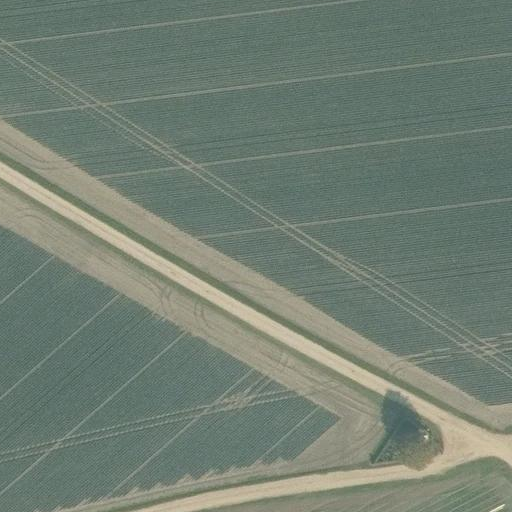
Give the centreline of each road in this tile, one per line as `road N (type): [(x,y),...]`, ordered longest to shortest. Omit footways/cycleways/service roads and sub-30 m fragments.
road 1 (track): [(504,453),(440,425),(0,169)]
road 2 (track): [(511,451),(195,511)]
